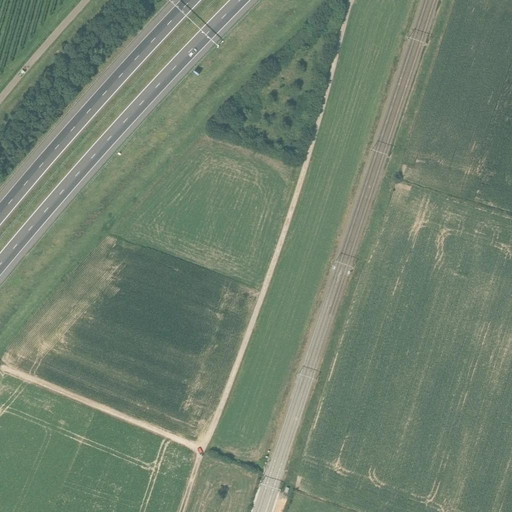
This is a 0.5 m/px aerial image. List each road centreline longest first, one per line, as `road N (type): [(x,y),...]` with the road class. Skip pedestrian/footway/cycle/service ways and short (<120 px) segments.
road 1 (unclassified): [(0,367),(201,449),(285,225),(349,0)]
road 2 (motorway): [(0,265),(240,0)]
road 3 (motorway): [(191,0),(0,213)]
road 4 (unclassified): [(0,109),(92,0)]
